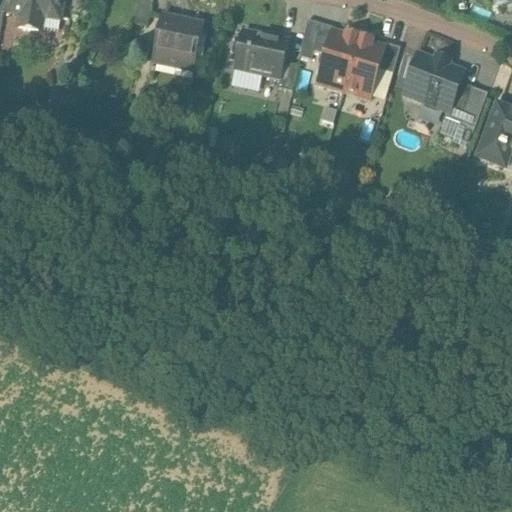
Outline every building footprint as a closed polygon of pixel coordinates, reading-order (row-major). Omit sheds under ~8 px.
[(17,0),(17,1),(15,15),(38,20),(41,6),(59,9),(60,0),(17,0)] [(148,0),(136,0),(134,14),(145,16),(148,0)] [(203,18),(160,8),(150,50),(193,59),(203,18)] [(320,20),(307,16),(299,51),(310,55),(313,46),(312,46),(320,20)] [(334,24),(320,20),(312,46),(313,46),(324,50),(331,28),(333,28),(334,24)] [(288,37),(240,26),(232,62),(279,73),(280,73),(284,57),(288,37)] [(333,28),(331,28),(324,50),(316,77),(343,85),(359,34),(345,30),(344,32),(333,28)] [(372,39),(359,34),(343,85),(369,94),(378,66),(385,44),(384,44),(372,40),(372,39)] [(400,45),(385,40),(384,44),(385,44),(378,66),(392,71),(400,45)] [(449,61),(434,55),(433,58),(418,52),(404,89),(448,106),(449,106),(459,79),(463,70),(448,64),(449,61)] [(296,60),(284,57),(280,73),(279,73),(277,80),(291,84),(296,60)] [(472,84),(459,79),(449,106),(448,106),(445,112),(459,118),(472,84)] [(69,85),(57,82),(54,93),(66,96),(69,85)] [(511,105),(496,99),(477,149),(504,160),(510,143),(511,143),(511,105)]
